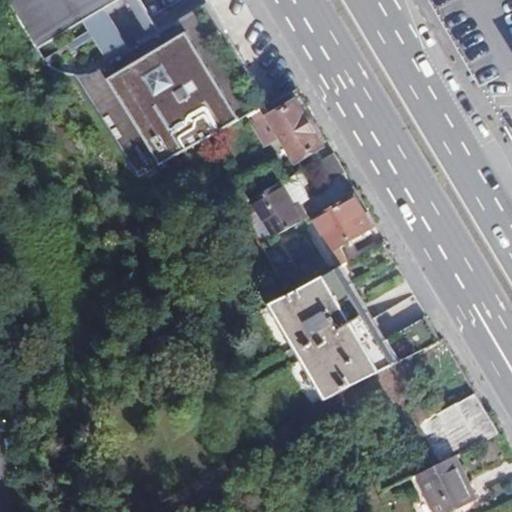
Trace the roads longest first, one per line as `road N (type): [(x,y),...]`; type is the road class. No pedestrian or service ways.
road 1 (primary): [(299,0),(511,367)]
road 2 (primary): [(511,240),(375,0)]
